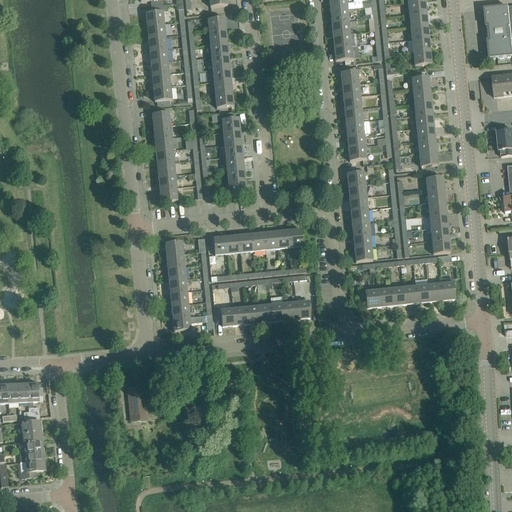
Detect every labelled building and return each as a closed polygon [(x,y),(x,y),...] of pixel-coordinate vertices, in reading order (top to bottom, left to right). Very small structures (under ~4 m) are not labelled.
[(157,0),(140,0),(141,3),(150,2),(151,8),(167,6),(163,6),(162,0),(161,0),(157,0)] [(226,0),(209,0),(210,9),(227,7),(226,0)] [(346,0),(329,0),(330,12),(347,10),(346,0)] [(375,0),(370,0),(371,1),(362,2),(362,9),(371,8),(376,7),(375,0)] [(425,3),(408,4),(409,17),(426,15),(425,3)] [(179,24),(184,23),(182,5),(176,6),(176,12),(178,11),(179,24)] [(164,26),(163,13),(168,13),(167,6),(151,8),(152,14),(146,15),(147,27),(164,26)] [(511,56),(511,41),(509,8),(507,7),(503,8),(502,9),(499,9),(498,8),(495,8),(494,9),(491,10),(490,9),(488,9),(487,10),(485,10),(485,13),(484,14),(484,17),(485,18),(486,20),(485,21),(485,24),(486,25),(486,27),(489,27),(489,30),(487,31),(488,39),(490,39),(491,42),(488,42),(488,44),(487,45),(488,48),(489,49),(489,52),(488,53),(488,56),(489,57),(490,59),(491,59),(493,60),(495,59),(496,58),(499,58),(500,59),(503,59),(504,58),(507,57),(508,58),(511,58),(511,57),(511,56)] [(347,10),(330,12),(331,25),(348,23),(347,10)] [(426,15),(409,17),(410,30),(427,28),(426,15)] [(224,19),(214,20),(208,21),(209,34),(226,32),(224,19)] [(350,36),(348,23),(331,25),(333,37),(350,36)] [(164,26),(147,27),(148,40),(165,38),(164,26)] [(429,41),(427,28),(410,30),(412,42),(429,41)] [(227,45),(226,32),(209,34),(210,46),(227,45)] [(333,37),(334,50),(351,48),(350,36),(333,37)] [(166,51),(165,38),(148,40),(150,53),(166,51)] [(430,53),(429,41),(412,42),(413,55),(430,53)] [(228,57),(227,45),(210,46),(211,59),(228,57)] [(351,48),(334,50),(335,63),(344,62),(345,62),(352,61),(353,61),(353,60),(352,60),(351,48)] [(166,51),(150,53),(151,65),(168,64),(166,51)] [(414,68),(421,67),(431,66),(430,53),(413,55),(414,68)] [(229,70),(228,57),(211,59),(213,72),(229,70)] [(389,57),(384,58),(385,70),(386,76),(399,75),(399,69),(398,69),(390,70),(390,63),(389,57)] [(151,65),(152,78),(169,76),(168,64),(151,65)] [(374,67),(374,71),(378,70),(379,83),(384,83),(382,66),(374,67)] [(214,84),(231,83),(229,70),(213,72),(214,84)] [(341,74),(342,87),(358,85),(357,73),(341,74)] [(170,89),(169,76),(152,78),(153,91),(170,89)] [(511,97),(511,76),(492,79),(494,99),(511,97)] [(428,78),(418,79),(412,80),(413,93),(430,91),(428,78)] [(232,95),(231,83),(214,84),(215,97),(232,95)] [(342,87),(343,100),(359,98),(358,85),(342,87)] [(170,89),(153,91),(155,103),(171,101),(170,89)] [(413,93),(414,105),(431,103),(430,91),(413,93)] [(233,108),(232,95),(215,97),(216,110),(233,108)] [(343,100),(344,112),(361,111),(359,98),(343,100)] [(431,103),(414,105),(415,118),(432,116),(431,103)] [(344,112),(346,125),(362,123),(361,111),(344,112)] [(169,114),(162,115),(152,116),(153,128),(170,127),(169,114)] [(217,115),(218,122),(222,122),(223,134),(240,132),(239,120),(233,120),(232,114),(217,115)] [(432,116),(415,118),(417,130),(434,129),(432,116)] [(362,123),(346,125),(347,138),(363,136),(362,123)] [(171,139),(170,127),(153,128),(154,141),(171,139)] [(435,141),(434,129),(417,130),(418,143),(435,141)] [(511,157),(511,131),(497,133),(499,152),(501,152),(501,159),(511,157)] [(240,132),(223,134),(224,146),(241,145),(240,132)] [(364,149),(363,136),(347,138),(348,150),(364,149)] [(171,139),(154,141),(156,154),(173,152),(171,139)] [(435,141),(418,143),(419,156),(436,154),(435,141)] [(241,145),(224,146),(225,159),(242,157),(241,145)] [(366,161),(364,149),(348,150),(349,163),(366,161)] [(173,152),(156,154),(157,166),(174,164),(173,152)] [(436,154),(419,156),(420,168),(437,167),(436,154)] [(244,170),(242,157),(225,159),(227,172),(244,170)] [(175,177),(174,164),(157,166),(158,179),(175,177)] [(244,170),(227,172),(228,184),(245,183),(244,170)] [(364,173),(357,174),(347,175),(348,188),(365,186),(364,173)] [(176,190),(175,177),(158,179),(160,192),(176,190)] [(442,178),(433,179),(426,180),(427,193),(444,191),(442,178)] [(245,183),(228,184),(229,197),(246,195),(245,183)] [(365,186),(348,188),(349,201),(366,199),(365,186)] [(178,202),(177,192),(176,190),(160,192),(161,204),(178,202)] [(427,193),(428,205),(445,204),(444,191),(427,193)] [(367,211),(366,199),(349,201),(350,213),(367,211)] [(445,204),(428,205),(429,218),(446,216),(445,204)] [(369,224),(367,211),(350,213),(352,226),(369,224)] [(448,229),(446,216),(429,218),(431,231),(448,229)] [(369,224),(352,226),(353,238),(370,237),(369,224)] [(448,229),(431,231),(432,243),(449,242),(448,229)] [(290,249),(303,248),(301,231),(289,232),(290,249)] [(290,249),(289,232),(276,234),(278,250),(290,249)] [(278,250),(276,234),(263,235),(265,252),(278,250)] [(395,247),(400,246),(399,234),(394,234),(395,240),(392,240),(392,247),(395,246),(395,247)] [(251,236),(252,253),(265,252),(263,235),(251,236)] [(252,253),(251,236),(238,237),(240,254),(252,253)] [(227,256),(240,254),(238,237),(225,239),(227,256)] [(353,238),(354,251),(371,249),(370,237),(353,238)] [(227,256),(225,239),(213,240),(214,257),(227,256)] [(450,254),(449,242),(432,243),(433,256),(450,254)] [(183,256),(182,243),(165,245),(166,257),(183,256)] [(354,251),(356,264),(372,262),(371,249),(354,251)] [(167,270),(184,268),(183,256),(166,257),(167,270)] [(186,281),(184,268),(167,270),(169,283),(186,281)] [(453,279),(440,280),(440,285),(442,302),(455,301),(453,284),(453,279)] [(186,281),(169,283),(170,295),(187,294),(186,281)] [(243,283),(230,284),(231,289),(231,294),(238,293),(238,288),(243,288),(243,283)] [(440,285),(428,287),(430,303),(442,302),(440,285)] [(417,305),(430,303),(428,287),(415,288),(417,305)] [(404,306),(417,305),(415,288),(402,289),(404,306)] [(404,306),(402,289),(390,290),(392,307),(404,306)] [(379,309),(392,307),(390,290),(377,292),(379,309)] [(377,292),(364,293),(366,310),(379,309),(377,292)] [(187,294),(170,295),(171,308),(188,306),(187,294)] [(309,303),(296,304),(298,321),(310,320),(309,303)] [(285,322),(298,321),(296,304),(283,305),(285,322)] [(285,322),(283,305),(271,307),(272,323),(285,322)] [(189,319),(188,306),(171,308),(173,321),(189,319)] [(260,325),(272,323),(271,307),(258,308),(260,325)] [(247,326),(260,325),(258,308),(245,309),(247,326)] [(234,327),(247,326),(245,309),(233,310),(234,327)] [(233,310),(220,312),(222,329),(234,327),(233,310)] [(191,332),(189,319),(173,321),(174,333),(191,332)] [(27,384),(17,385),(18,405),(28,404),(27,384)] [(37,389),(37,385),(37,384),(27,384),(28,404),(29,413),(28,413),(28,414),(29,421),(40,420),(38,409),(33,410),(33,404),(38,404),(38,397),(37,389)] [(0,405),(8,405),(8,398),(7,385),(0,385),(0,405)] [(7,385),(8,398),(8,405),(18,405),(17,385),(7,385)] [(145,387),(127,389),(130,423),(148,421),(145,387)] [(22,435),(28,434),(41,433),(42,433),(42,429),(41,430),(40,423),(21,425),(22,435)] [(41,433),(28,434),(22,435),(23,444),(19,445),(23,445),(42,443),(42,442),(43,442),(43,439),(42,439),(41,433)] [(42,443),(23,445),(19,445),(19,449),(20,455),(43,452),(44,452),(44,449),(43,449),(42,443)] [(20,455),(19,455),(20,464),(25,463),(25,464),(45,462),(45,459),(44,459),(43,452),(20,455)] [(45,462),(25,464),(25,463),(20,464),(22,481),(37,479),(37,473),(45,472),(46,472),(45,462)] [(6,466),(0,466),(0,476),(1,489),(9,488),(6,466)]
